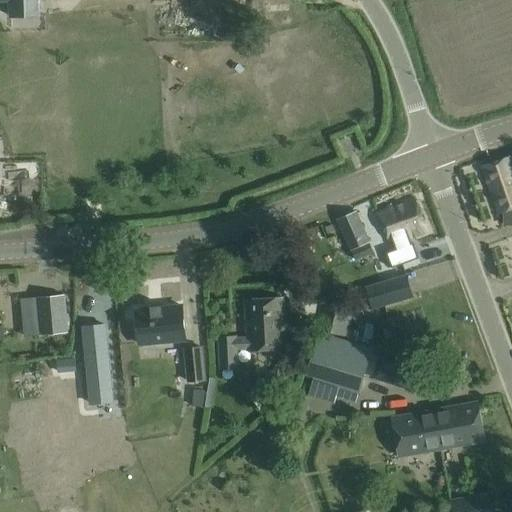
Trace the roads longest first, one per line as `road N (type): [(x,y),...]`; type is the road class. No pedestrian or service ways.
road 1 (tertiary): [(0,252),(191,238),(430,158)]
road 2 (unclassified): [(511,384),(430,158)]
road 3 (unclassified): [(430,158),(407,77),(368,0)]
